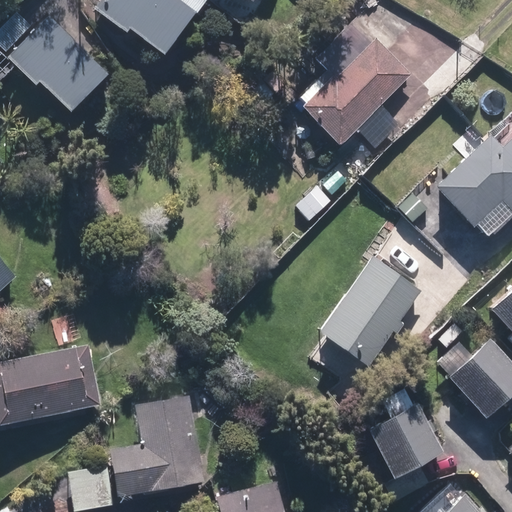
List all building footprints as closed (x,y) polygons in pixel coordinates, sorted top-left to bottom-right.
[(103,0),(96,9),(129,34),(133,28),(166,52),(204,0),(103,0)] [(42,79),(73,111),(111,75),(51,14),(9,54),(38,83),(42,79)] [(318,57),(328,67),(301,94),(309,101),(303,107),(342,145),(411,76),(355,20),(318,57)] [(495,135),(440,187),(489,238),(511,216),(511,136),(504,144),(495,135)] [(429,208),(415,191),(399,206),(413,222),(429,208)] [(0,292),(19,274),(0,254),(0,292)] [(422,289),(372,254),(321,328),(371,363),(422,289)] [(511,286),(492,306),(511,327),(511,286)] [(459,340),(437,360),(489,415),(507,398),(511,404),(511,353),(494,334),(472,354),(459,340)] [(101,408),(92,345),(0,358),(0,412),(2,423),(101,408)] [(141,443),(114,446),(119,495),(204,486),(194,395),(136,402),(141,443)] [(418,400),(369,425),(395,476),(445,451),(418,400)] [(112,465),(71,469),(75,511),(116,507),(112,465)] [(286,511),(279,481),(216,497),(220,511),(286,511)] [(488,511),(467,489),(443,511),(488,511)]
